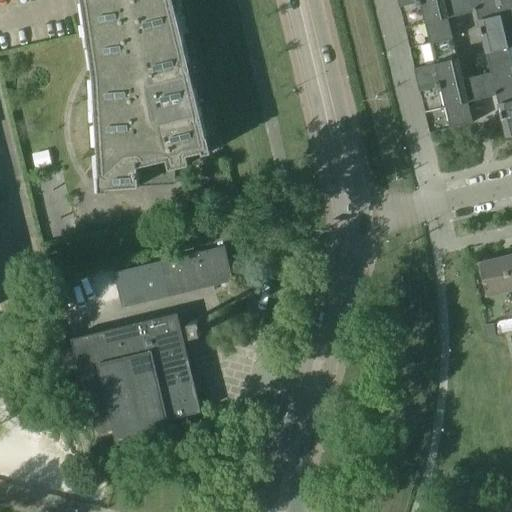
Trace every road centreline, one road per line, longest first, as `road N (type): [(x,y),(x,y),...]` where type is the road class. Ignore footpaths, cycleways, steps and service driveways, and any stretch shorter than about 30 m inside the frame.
road 1 (tertiary): [(351,222),(267,511)]
road 2 (tertiary): [(292,511),(347,297),(356,250),(351,222)]
road 3 (tertiary): [(351,222),(300,0)]
road 4 (residential): [(351,222),(511,184)]
